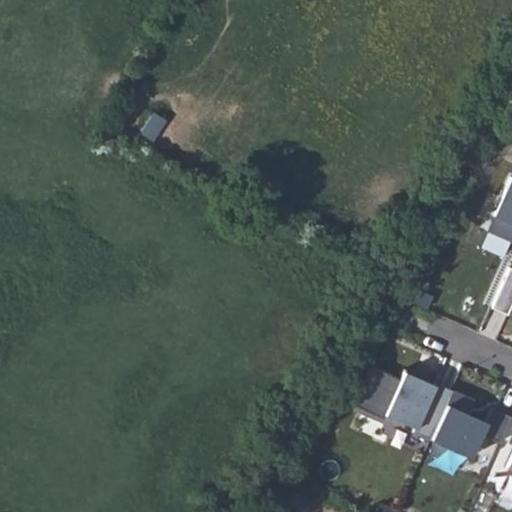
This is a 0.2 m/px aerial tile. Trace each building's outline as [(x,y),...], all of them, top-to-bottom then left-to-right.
[(511,176),(509,176),(485,230),(511,242),(511,176)] [(487,222),(499,193),(491,190),(479,219),(487,222)] [(511,262),(508,261),(488,314),(504,320),(511,299),(511,262)] [(428,438),(450,389),(433,382),(430,387),(425,384),(427,379),(402,368),(382,414),(412,427),(410,432),(427,439),(428,438)] [(450,389),(428,438),(469,456),(479,434),(497,442),(509,416),(489,407),(483,421),(466,413),(472,399),(450,389)] [(511,469),(511,446),(503,466),(511,469)]
